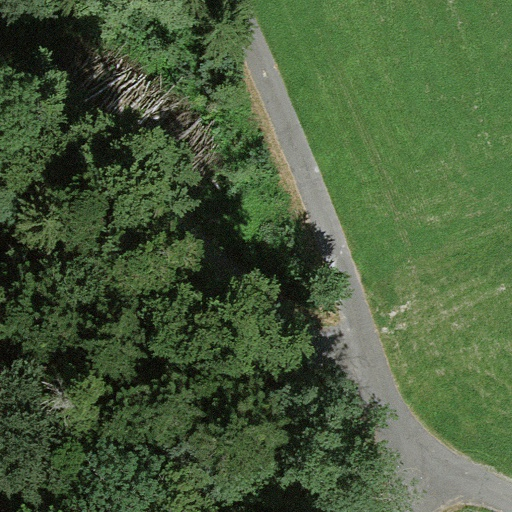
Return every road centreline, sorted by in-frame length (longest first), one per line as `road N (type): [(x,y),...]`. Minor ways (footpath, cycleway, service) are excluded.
road 1 (unclassified): [(226,0),(416,476)]
road 2 (track): [(0,76),(232,271),(366,351)]
road 3 (track): [(511,503),(491,487),(416,476),(409,511)]
